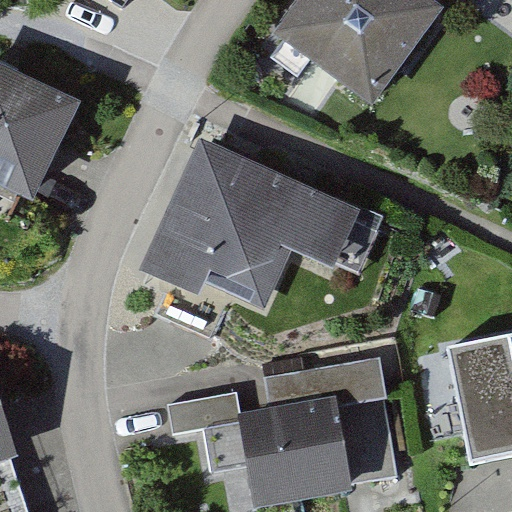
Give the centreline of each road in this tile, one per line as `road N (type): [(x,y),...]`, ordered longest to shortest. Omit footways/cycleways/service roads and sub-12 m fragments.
road 1 (track): [(511,251),(191,95),(0,33)]
road 2 (residential): [(83,328),(106,231),(244,0)]
road 3 (residential): [(106,511),(79,401),(83,328)]
